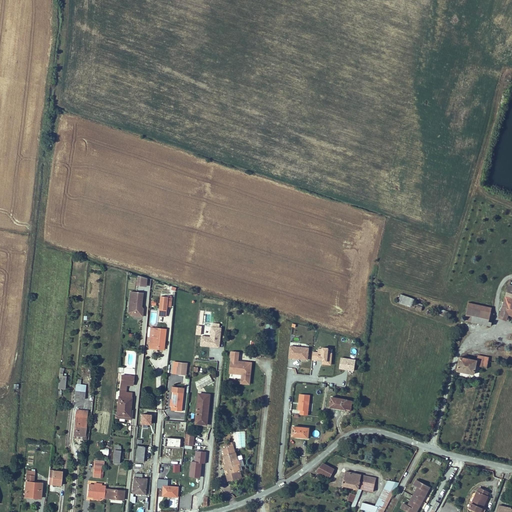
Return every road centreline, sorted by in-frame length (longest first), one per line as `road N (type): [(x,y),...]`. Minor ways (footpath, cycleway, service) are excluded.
road 1 (track): [(0,395),(19,346),(51,0)]
road 2 (residential): [(215,511),(279,487),(355,432),(388,433),(511,469)]
road 3 (unknown): [(240,353),(261,356),(269,367),(261,447),(267,511)]
road 4 (unknown): [(195,511),(218,350)]
road 5 (unknown): [(429,448),(457,355),(511,332)]
road 6 (unknown): [(126,511),(136,382)]
